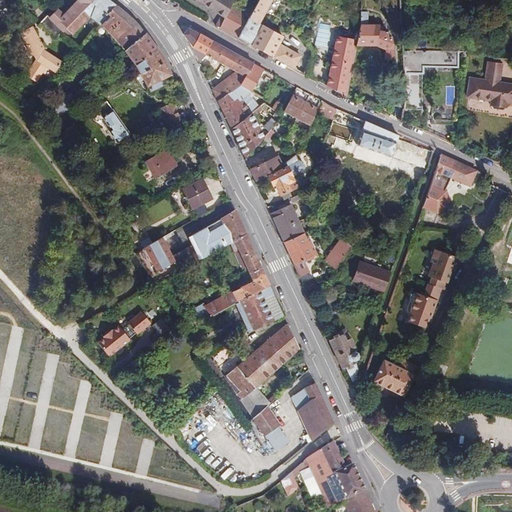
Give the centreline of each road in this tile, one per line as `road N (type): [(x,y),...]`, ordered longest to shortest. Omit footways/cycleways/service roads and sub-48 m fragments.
road 1 (secondary): [(156,20),(353,425)]
road 2 (residential): [(511,181),(369,117),(180,16),(156,20)]
road 3 (residential): [(60,334),(227,491),(265,485),(353,425)]
